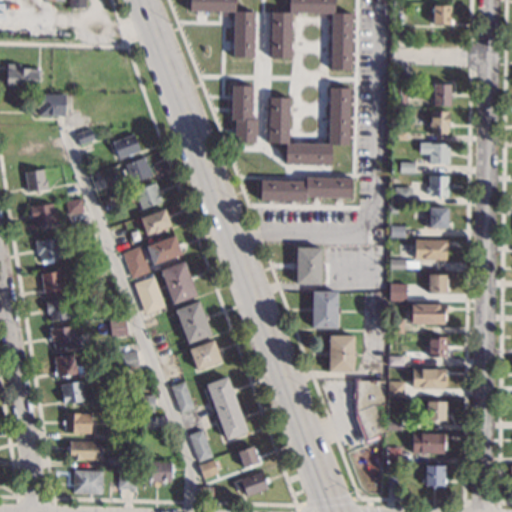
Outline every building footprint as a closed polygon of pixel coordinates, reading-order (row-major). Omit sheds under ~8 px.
[(83,0),(83,8),(67,7),(67,0),(62,0),(62,2),(42,1),(42,0),(83,0)] [(234,0),(234,11),(252,11),(252,57),(231,57),(231,49),(229,49),(229,42),(232,42),(232,27),(229,27),(229,20),(233,20),(233,12),(226,12),(226,15),(219,14),(219,12),(204,11),(204,14),(195,14),(195,11),(188,11),(188,0),(234,0)] [(333,0),(333,13),(351,13),(350,70),(328,69),(328,62),(326,62),(326,54),(328,54),(329,40),(326,40),(327,33),(329,33),(329,13),(325,13),(325,16),(317,16),(317,13),(302,13),(302,16),(296,15),(296,13),(291,13),(291,22),(293,22),(293,28),(291,28),(290,44),(293,44),(293,51),(290,51),(290,58),(270,58),(270,12),(287,12),(287,0),(333,0)] [(450,25),(432,24),(433,6),(435,6),(451,6),(450,25)] [(19,64),(19,69),(40,69),(40,77),(36,77),(36,87),(5,86),(5,64),(19,64)] [(406,105),(392,105),(392,80),(407,80),(406,105)] [(449,106),(433,105),(433,84),(449,84),(449,106)] [(250,119),(254,119),(253,142),(233,142),(233,134),(231,134),(231,127),(233,128),(233,120),(229,120),(229,113),(227,113),(227,107),(230,107),(230,101),(228,101),(228,94),(230,94),(230,86),(251,86),(250,119)] [(347,145),(330,145),(329,165),(284,164),(285,144),(267,144),(268,98),(289,98),(288,105),(291,105),(291,113),(288,113),(288,128),(290,128),(290,135),(287,135),(287,143),(292,143),(292,140),(300,140),(300,143),(315,143),(315,141),(322,141),(322,144),(327,144),(328,126),(324,126),(324,118),(328,118),(328,104),(325,104),(325,96),(328,96),(328,87),(348,88),(347,145)] [(64,95),(63,116),(37,115),(37,108),(32,107),(33,93),(64,95)] [(447,135),(430,134),(430,112),(448,112),(447,135)] [(93,139),(78,145),(74,134),(89,129),(93,139)] [(407,141),(391,141),(391,131),(407,131),(407,141)] [(38,142),(40,142),(42,152),(21,155),(18,135),(36,132),(38,142)] [(138,150),(117,158),(111,142),(132,134),(138,150)] [(448,143),(448,164),(427,163),(427,154),(418,154),(418,142),(448,143)] [(145,164),(146,163),(150,173),(149,174),(149,176),(130,183),(123,165),(143,158),(145,164)] [(413,173),(398,173),(398,163),(414,163),(413,173)] [(43,180),(45,180),(47,189),(26,192),(23,172),(42,169),(43,180)] [(448,196),(425,196),(425,187),(427,187),(427,176),(448,176),(448,196)] [(349,199),(342,199),(342,201),(333,201),(333,198),(319,198),(319,200),(312,200),(312,198),(306,197),(306,202),(296,202),(296,204),(288,204),(288,201),(274,201),(274,204),(266,204),(266,201),(259,201),(259,180),(304,181),(304,177),(350,178),(349,199)] [(161,201),(140,209),(133,191),(154,183),(161,201)] [(410,204),(393,204),(394,187),(411,188),(410,204)] [(82,212),(66,214),(64,202),(80,199),(82,212)] [(53,214),(55,214),(56,224),(33,227),(33,221),(30,221),(28,207),(51,204),(53,214)] [(447,227),(428,227),(428,217),(422,217),(422,207),(447,207),(447,227)] [(169,226),(159,230),(160,231),(153,234),(153,232),(144,235),(138,218),(163,209),(169,226)] [(403,237),(389,237),(390,227),(403,228),(403,237)] [(94,246),(80,248),(77,235),(92,232),(94,246)] [(179,254),(151,265),(144,246),(173,235),(179,254)] [(57,238),(58,248),(60,248),(62,258),(39,262),(38,254),(36,255),(33,242),(57,238)] [(444,260),(413,259),(413,239),(444,240),(444,260)] [(148,272),(130,279),(120,254),(138,247),(148,272)] [(319,285),(294,284),(295,248),(319,248),(319,285)] [(403,269),(388,269),(388,260),(403,260),(403,269)] [(195,295),(171,304),(159,270),(183,261),(195,295)] [(103,264),(105,274),(89,277),(87,266),(103,264)] [(59,282),(61,282),(63,291),(42,294),(39,274),(58,271),(59,282)] [(445,295),(427,295),(427,274),(445,274),(445,295)] [(163,307),(143,315),(132,283),(152,276),(163,307)] [(114,299),(100,302),(99,293),(113,291),(114,299)] [(402,301),(388,301),(388,291),(402,291),(402,301)] [(335,328),(310,327),(310,292),(335,292),(335,328)] [(68,309),(70,309),(71,318),(48,321),(48,315),(45,315),(44,301),(66,299),(68,309)] [(210,334),(186,343),(174,310),(197,301),(210,334)] [(445,312),(443,312),(443,325),(410,324),(410,304),(445,305),(445,312)] [(126,335),(110,338),(107,319),(123,317),(126,335)] [(402,333),(389,333),(389,319),(402,319),(402,333)] [(72,337),(74,337),(76,346),(53,349),(52,343),(50,343),(48,329),(71,326),(72,337)] [(352,372),(327,372),(328,335),(352,335),(352,372)] [(444,345),(448,345),(448,351),(445,351),(444,357),(426,357),(426,337),(445,337),(444,345)] [(220,361),(195,370),(187,349),(212,340),(220,361)] [(135,351),(138,369),(121,371),(119,353),(135,351)] [(75,366),(80,365),(82,373),(56,377),(53,358),(73,354),(75,366)] [(401,366),(387,365),(387,356),(402,356),(401,366)] [(443,376),(445,376),(445,386),(443,386),(442,388),(410,388),(410,385),(407,382),(407,379),(411,376),(411,368),(443,369),(443,376)] [(246,432),(225,440),(204,384),(225,377),(246,432)] [(383,413),(376,413),(384,433),(365,441),(364,439),(361,440),(352,417),(353,417),(352,414),(352,379),(384,379),(383,413)] [(84,401),(62,404),(59,385),(81,381),(84,401)] [(193,408),(179,413),(169,387),(183,382),(193,408)] [(402,398),(387,397),(387,382),(402,382),(402,398)] [(153,412),(137,412),(137,396),(153,396),(153,412)] [(444,420),(425,420),(425,401),(444,401),(444,420)] [(90,414),(89,434),(63,432),(64,413),(90,414)] [(400,430),(386,430),(386,421),(400,421),(400,430)] [(211,456),(197,461),(187,435),(201,430),(211,456)] [(120,441),(104,440),(104,431),(120,431),(120,441)] [(445,440),(443,440),(443,442),(445,442),(445,449),(442,449),(442,454),(411,453),(411,433),(445,434),(445,440)] [(97,442),(97,447),(103,447),(103,457),(97,457),(97,460),(68,459),(68,441),(97,442)] [(257,462),(242,468),(236,451),(251,446),(257,462)] [(399,463),(384,463),(384,447),(399,447),(399,463)] [(216,473),(202,478),(197,465),(211,460),(216,473)] [(170,463),(169,482),(143,481),(143,462),(170,463)] [(443,470),(444,470),(444,476),(442,475),(442,478),(445,478),(445,483),(442,483),(442,487),(423,486),(423,465),(443,466),(443,470)] [(395,485),(384,485),(384,469),(395,469),(395,485)] [(101,471),(100,494),(99,494),(72,493),(72,470),(101,471)] [(136,473),(135,490),(117,490),(117,472),(136,473)] [(266,488),(244,496),(242,491),(235,494),(231,482),(260,472),(266,488)] [(212,497),(196,497),(196,486),(201,486),(212,487),(212,497)]
